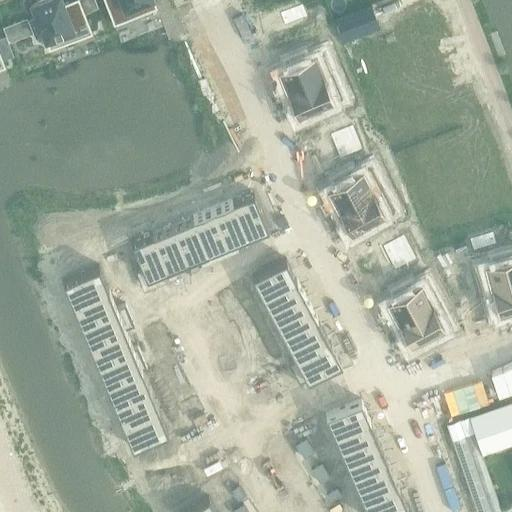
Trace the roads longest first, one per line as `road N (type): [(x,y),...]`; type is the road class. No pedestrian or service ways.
road 1 (residential): [(202,0),(396,403),(434,511)]
road 2 (unclassified): [(511,128),(464,0)]
